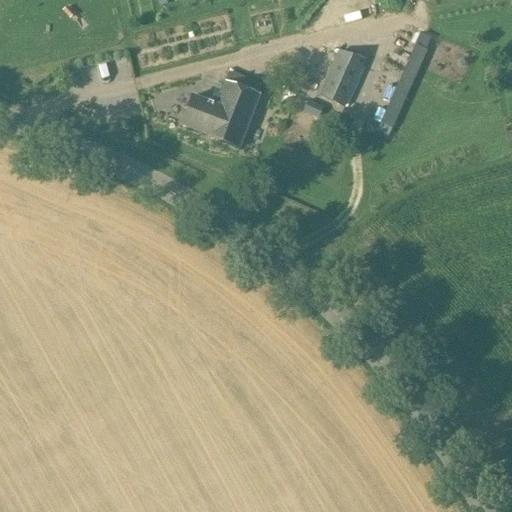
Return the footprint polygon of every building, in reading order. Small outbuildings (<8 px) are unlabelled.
[(405,70),(415,75),(427,50),(425,50),(416,45),(405,70)] [(365,64),(338,52),(317,98),(345,110),(365,64)] [(215,106),(204,136),(209,138),(208,140),(238,150),(259,96),(252,93),(255,83),(228,73),(215,106)] [(380,124),(391,129),(406,96),(395,91),(380,124)] [(204,136),(215,106),(191,97),(179,127),(204,136)]
